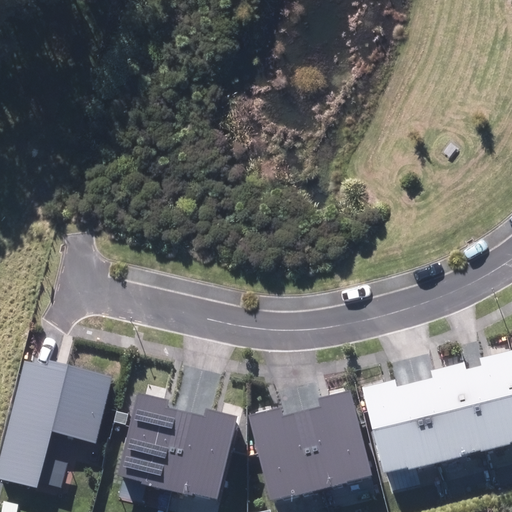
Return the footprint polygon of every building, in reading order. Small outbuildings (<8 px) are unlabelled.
[(475,367),(466,369),(486,450),(511,444),(511,442),(511,441),(511,350),(480,358),(481,366),(475,367)] [(52,432),(95,443),(112,376),(49,360),(48,366),(38,364),(24,360),(0,454),(0,479),(38,490),(52,432)] [(425,380),(416,382),(436,463),(461,456),(461,454),(480,449),(481,451),(486,450),(466,369),(464,362),(431,370),(433,378),(425,380)] [(436,463),(416,382),(406,384),(397,386),(395,379),(362,387),(383,473),(408,467),(408,469),(436,463)] [(313,408),(302,411),(321,488),(372,475),(350,391),(318,399),(320,407),(313,408)] [(138,392),(118,475),(142,481),(141,484),(172,491),(191,413),(182,410),(167,407),(169,400),(138,392)] [(321,488),(302,411),(294,413),(283,416),(281,407),(248,415),(270,501),(321,488)] [(198,414),(191,413),(172,491),(192,495),(193,493),(217,499),(238,416),(206,408),(204,416),(198,414)]
